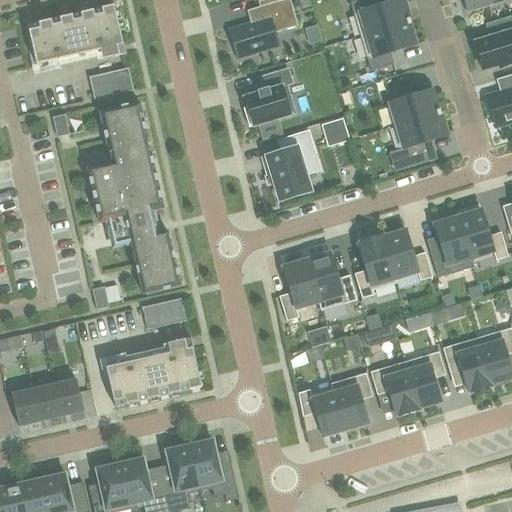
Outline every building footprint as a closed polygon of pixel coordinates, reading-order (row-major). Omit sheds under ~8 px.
[(229,32),(237,60),(280,46),(277,34),(299,27),(290,0),(285,0),(247,12),(251,25),(229,32)] [(373,0),(359,0),(349,3),(360,37),(410,22),(403,0),(400,0),(376,7),(373,0)] [(463,0),(467,13),(506,1),(505,0),(463,0)] [(28,26),(36,66),(123,46),(114,6),(28,26)] [(500,69),(511,65),(511,17),(487,26),(490,38),(475,43),(479,54),(477,54),(483,71),(499,66),(500,69)] [(370,72),(393,65),(390,53),(417,45),(410,22),(360,37),(370,72)] [(94,100),(95,101),(134,92),(133,91),(129,69),(90,78),(94,100)] [(295,115),(287,86),(292,84),(288,70),(260,78),(264,91),(258,92),(258,94),(244,99),(247,108),(243,109),(249,128),(295,115)] [(440,113),(433,90),(412,97),(409,85),(386,92),(397,127),(440,113)] [(511,90),(487,98),(496,127),(511,122),(511,90)] [(108,222),(111,238),(114,248),(131,244),(143,295),(180,287),(168,232),(158,235),(153,212),(164,209),(151,155),(150,155),(146,140),(148,139),(139,103),(100,113),(108,148),(109,148),(113,164),(87,170),(100,224),(108,222)] [(440,113),(397,127),(409,165),(431,159),(426,143),(447,136),(440,113)] [(57,138),(70,136),(65,115),(53,118),(57,138)] [(328,138),(331,136),(334,144),(349,139),(343,120),(324,126),(328,138)] [(270,185),(275,184),(280,202),(311,192),(301,161),(316,156),(309,133),(283,140),(286,152),(262,159),(270,185)] [(458,218),(470,259),(493,253),(496,262),(509,258),(501,233),(490,237),(482,211),(478,212),(477,209),(461,214),(462,217),(458,218)] [(447,266),(470,259),(458,218),(454,219),(453,216),(436,221),(438,224),(434,225),(442,251),(430,255),(438,279),(450,276),(447,266)] [(382,236),(381,236),(396,284),(397,284),(395,279),(418,273),(421,282),(433,278),(425,253),(414,257),(406,231),(403,232),(402,229),(385,234),(386,237),(383,238),(382,236)] [(396,284),(381,236),(360,243),(360,245),(358,246),(366,272),(354,275),(362,300),(374,296),(373,291),(396,284)] [(331,254),(307,261),(322,312),(357,301),(350,276),(338,280),(331,254)] [(20,259),(22,285),(38,284),(36,258),(20,259)] [(322,312),(307,261),(283,269),(291,294),(279,298),(287,322),(299,319),(296,310),(318,303),(321,312),(322,312)] [(122,285),(110,288),(113,304),(125,302),(122,285)] [(92,291),(97,311),(109,308),(105,288),(92,291)] [(452,295),(442,298),(445,307),(455,304),(452,295)] [(181,299),(142,308),(147,331),(187,322),(181,299)] [(447,322),(443,310),(430,314),(433,326),(447,322)] [(382,328),(378,315),(365,319),(369,332),(382,328)] [(381,329),(385,340),(395,337),(391,326),(381,329)] [(477,339),(491,387),(492,387),(491,385),(493,384),(494,388),(511,383),(510,380),(511,378),(511,373),(507,356),(511,354),(511,331),(511,329),(477,339)] [(443,349),(450,372),(461,369),(468,392),(470,391),(471,394),(491,387),(477,339),(443,349)] [(0,353),(9,351),(7,340),(0,341),(0,353)] [(193,349),(106,369),(115,409),(116,408),(137,403),(159,399),(180,394),(201,389),(202,389),(193,349)] [(439,353),(405,363),(419,411),(420,411),(419,409),(441,402),(434,379),(446,376),(439,353)] [(398,417),(419,411),(405,363),(371,373),(377,396),(389,393),(396,416),(398,415),(398,417)] [(332,385),(345,430),(368,424),(361,401),(373,398),(366,374),(332,385)] [(76,380),(55,385),(62,417),(84,412),(76,380)] [(41,422),(62,417),(55,385),(33,390),(41,422)] [(345,430),(332,385),(331,385),(332,389),(311,395),(310,391),(298,394),(303,418),(316,414),(323,437),(345,430)] [(12,395),(19,427),(41,422),(33,390),(12,395)] [(200,492),(211,489),(213,498),(224,496),(226,502),(239,499),(232,471),(221,474),(213,441),(189,446),(200,492)] [(187,495),(200,492),(189,446),(166,452),(176,495),(164,497),(167,511),(180,511),(181,511),(191,510),(187,495)] [(143,459),(120,465),(130,510),(144,507),(144,511),(167,511),(164,497),(153,500),(143,459)] [(123,511),(130,510),(120,465),(96,470),(104,504),(92,506),(93,511),(123,511)] [(89,511),(82,483),(68,486),(65,475),(41,480),(48,511),(89,511)] [(48,511),(41,480),(19,485),(25,511),(48,511)] [(25,511),(19,485),(0,489),(0,503),(2,511),(25,511)]
